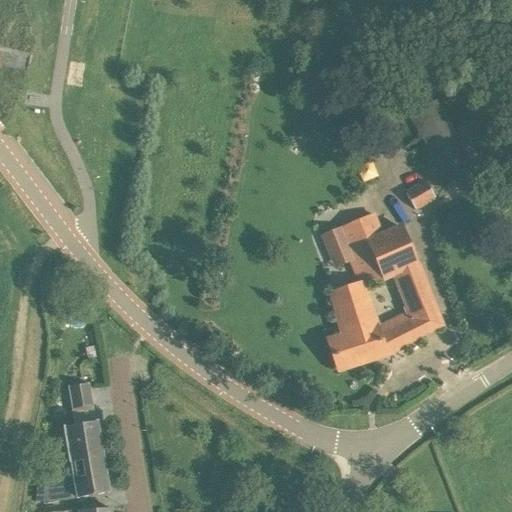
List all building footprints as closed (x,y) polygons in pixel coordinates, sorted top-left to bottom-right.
[(410,120),(451,189),(453,193),(480,177),(437,104),(410,120)] [(417,214),(437,203),(426,184),(406,195),(417,214)] [(343,341),(329,345),(341,381),(392,364),(392,362),(449,332),(405,230),(385,239),(376,218),(338,234),(360,291),(330,301),(343,341)] [(90,386),(71,389),(75,411),(94,408),(90,386)] [(96,424),(78,427),(60,430),(66,465),(47,468),(42,505),(108,494),(96,424)]
